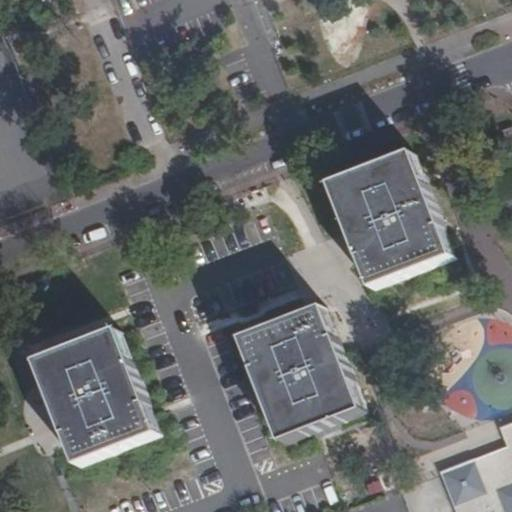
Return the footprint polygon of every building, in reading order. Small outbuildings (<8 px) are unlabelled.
[(419,156),(412,159),(424,190),(432,187),(419,156)] [(412,159),(345,185),(357,216),(350,219),(367,263),(374,260),(386,289),(452,263),(440,233),(448,230),(432,187),(424,190),(412,159)] [(357,216),(345,185),(337,188),(350,219),(357,216)] [(460,260),(448,230),(440,233),(452,263),(460,260)] [(374,260),(367,263),(379,292),(386,289),(374,260)] [(330,311),(322,314),(333,343),(341,340),(330,311)] [(322,314),(257,339),(268,369),(260,372),(276,414),(283,411),(295,442),(362,417),(349,385),(358,382),(341,340),(333,343),(322,314)] [(124,333),(116,336),(128,367),(136,364),(124,333)] [(55,396),(70,437),(79,433),(91,465),(157,439),(144,407),(152,404),(136,364),(128,367),(116,336),(52,361),(64,392),(55,396)] [(268,369),(257,339),(248,342),(260,372),(268,369)] [(43,365),(55,396),(64,392),(52,361),(43,365)] [(370,414),(358,382),(349,385),(362,417),(370,414)] [(144,407),(157,439),(165,436),(152,404),(144,407)] [(283,411),(276,414),(288,445),(295,442),(283,411)] [(443,474),(457,511),(511,511),(511,427),(502,431),(509,448),(443,474)] [(79,433),(70,437),(82,469),(91,465),(79,433)]
